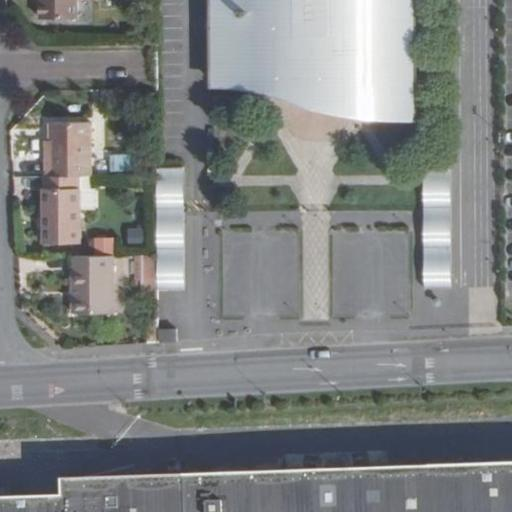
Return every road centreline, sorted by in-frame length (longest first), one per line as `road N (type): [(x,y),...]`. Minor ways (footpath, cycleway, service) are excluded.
road 1 (tertiary): [(5,387),(511,357)]
road 2 (residential): [(154,66),(0,68)]
